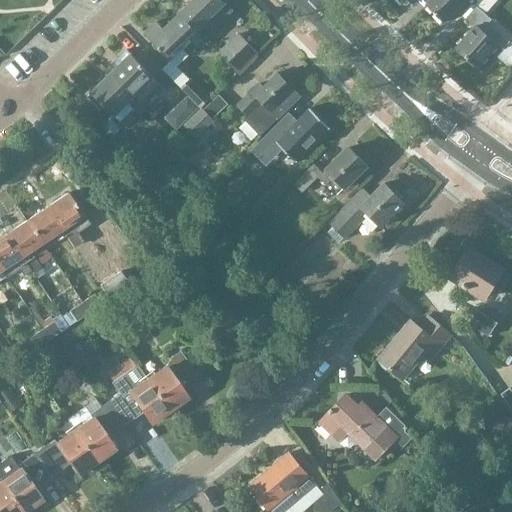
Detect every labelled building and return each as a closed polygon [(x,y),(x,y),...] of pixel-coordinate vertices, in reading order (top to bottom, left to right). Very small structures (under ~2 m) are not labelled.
[(0,0),(0,39),(29,9),(19,0),(0,0)] [(21,0),(33,12),(46,0),(21,0)] [(190,23),(203,39),(219,22),(231,10),(221,0),(191,0),(179,13),(190,23)] [(431,0),(427,5),(442,22),(464,1),(473,10),(481,0),(431,0)] [(456,49),(477,67),(497,45),(502,49),(509,41),(488,23),(491,20),(476,7),(466,19),(475,27),(456,49)] [(190,23),(179,13),(163,28),(156,20),(143,33),(170,61),(183,49),(180,45),(187,38),(195,46),(203,39),(190,23)] [(248,42),(227,62),(237,72),(257,52),(248,42)] [(119,64),(110,72),(136,99),(140,102),(159,84),(153,78),(154,78),(153,76),(161,68),(142,49),(134,57),(126,49),(115,60),(119,64)] [(110,72),(87,95),(101,109),(104,106),(114,116),(120,122),(133,109),(139,116),(146,109),(136,99),(110,72)] [(250,116),(245,121),(260,136),(300,97),(295,92),(295,88),(290,83),(285,82),(277,74),(263,87),(259,84),(238,104),(250,116)] [(180,88),(200,109),(201,108),(210,99),(190,78),(180,88)] [(186,96),(179,102),(190,114),(198,107),(186,96)] [(310,107),(277,140),(297,162),(331,128),(310,107)] [(201,108),(200,109),(183,125),(196,138),(213,121),(201,108)] [(263,138),(251,151),(259,159),(272,147),(263,138)] [(333,178),(345,190),(368,167),(349,148),(326,171),(318,178),(326,185),(333,178)] [(293,183),(302,192),(322,173),(313,164),(293,183)] [(140,178),(156,194),(166,183),(151,167),(140,178)] [(328,224),(341,236),(364,213),(380,228),(405,204),(385,184),(371,198),(363,189),(328,224)] [(65,193),(46,206),(64,234),(63,235),(71,246),(79,241),(73,232),(86,224),(80,215),(65,193)] [(25,220),(40,242),(52,234),(56,239),(63,235),(64,234),(46,206),(25,220)] [(25,220),(5,233),(31,272),(39,267),(38,265),(50,257),(40,242),(25,220)] [(5,233),(0,236),(0,270),(5,278),(17,270),(22,278),(31,272),(5,233)] [(501,289),(509,277),(502,272),(503,270),(468,249),(451,276),(485,298),(494,284),(501,289)] [(99,285),(108,299),(129,285),(119,271),(99,285)] [(81,303),(88,313),(101,304),(94,294),(81,303)] [(88,313),(81,303),(69,311),(76,322),(88,313)] [(470,323),(490,336),(498,323),(478,310),(470,323)] [(442,347),(452,335),(430,317),(420,329),(411,321),(379,360),(403,380),(425,352),(433,359),(442,347)] [(41,330),(48,340),(60,332),(53,321),(41,330)] [(48,340),(41,330),(29,338),(36,348),(48,340)] [(64,343),(56,348),(65,362),(73,357),(64,343)] [(83,347),(77,351),(88,368),(98,361),(91,351),(88,353),(83,347)] [(147,381),(168,411),(187,399),(179,387),(195,375),(179,352),(162,364),(165,368),(147,381)] [(119,394),(108,402),(124,425),(142,413),(150,424),(168,411),(147,381),(136,365),(135,366),(111,383),(119,394)] [(20,375),(20,379),(22,383),(27,383),(30,381),(31,376),(28,373),(24,372),(20,375)] [(511,385),(500,395),(511,410),(511,385)] [(20,404),(8,387),(0,392),(0,399),(9,412),(20,404)] [(345,396),(320,423),(341,442),(349,433),(372,455),(378,460),(396,440),(403,447),(412,437),(405,431),(408,428),(386,408),(377,418),(367,408),(363,413),(345,396)] [(84,406),(66,419),(68,422),(74,431),(95,462),(114,449),(106,438),(124,425),(108,402),(90,414),(84,406)] [(506,440),(511,435),(511,418),(506,418),(487,411),(482,427),(501,433),(506,440)] [(95,462),(74,431),(68,422),(57,431),(62,439),(55,444),(53,441),(34,454),(50,477),(69,464),(77,475),(95,462)] [(9,456),(0,462),(0,482),(20,511),(22,511),(39,500),(31,489),(48,477),(32,454),(15,466),(9,456)] [(288,455),(249,488),(269,511),(283,511),(304,494),(319,511),(330,511),(337,507),(341,503),(327,483),(317,491),(307,479),(308,478),(288,455)] [(20,511),(0,482),(0,511),(20,511)]
